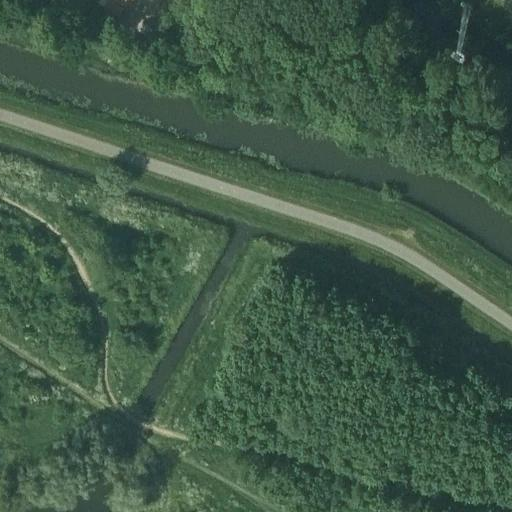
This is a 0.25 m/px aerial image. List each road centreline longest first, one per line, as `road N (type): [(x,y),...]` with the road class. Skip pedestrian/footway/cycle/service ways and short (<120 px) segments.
road 1 (unknown): [(511,505),(304,450),(132,422)]
road 2 (unknown): [(108,411),(97,386),(99,338),(88,284),(0,194)]
